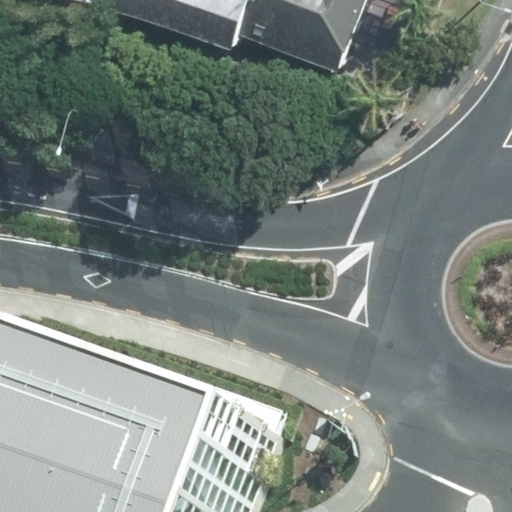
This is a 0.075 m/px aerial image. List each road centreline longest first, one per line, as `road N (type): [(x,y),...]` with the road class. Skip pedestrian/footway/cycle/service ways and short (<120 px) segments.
road 1 (secondary): [(0,180),(256,228),(339,232),(433,215)]
road 2 (secondary): [(424,366),(0,258)]
road 3 (secondary): [(424,366),(405,329),(400,289),(410,249),(433,215)]
